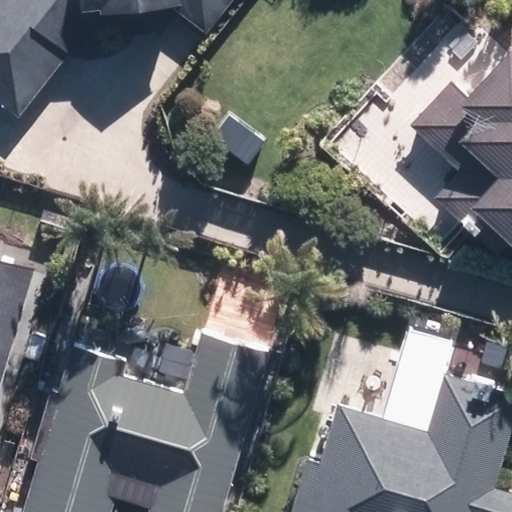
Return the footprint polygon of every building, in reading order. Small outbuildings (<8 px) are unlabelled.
[(0,0),(0,93),(20,109),(71,46),(75,49),(113,1),(126,0),(174,0),(207,25),(225,0),(0,0)] [(511,33),(465,83),(451,71),(410,116),(459,161),(435,187),(498,246),(511,230),(511,33)] [(46,200),(38,223),(70,233),(77,210),(46,200)] [(0,377),(34,262),(0,251),(0,377)] [(218,511),(269,344),(201,324),(184,384),(122,365),(127,349),(74,333),(21,511),(109,511),(116,488),(150,497),(145,511),(218,511)] [(511,484),(495,480),(511,423),(511,383),(444,364),(427,419),(337,393),(319,453),(308,450),(289,511),(511,511),(511,510),(511,484)]
